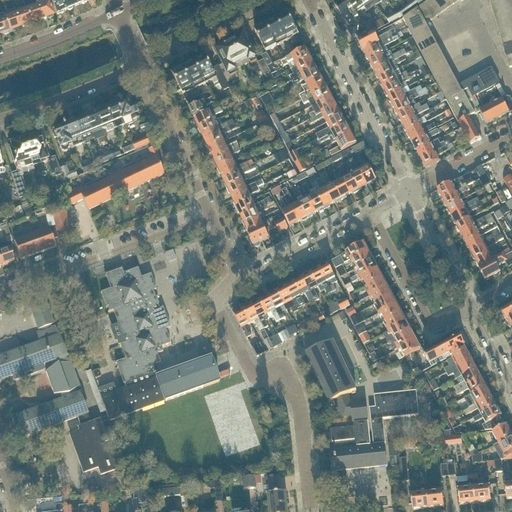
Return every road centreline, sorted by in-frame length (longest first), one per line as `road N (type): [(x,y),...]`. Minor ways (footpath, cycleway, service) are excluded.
road 1 (residential): [(312,511),(295,395),(281,375),(248,368),(220,313),(223,290),(242,279)]
road 2 (residential): [(208,208),(0,286)]
road 3 (residential): [(411,190),(308,0)]
road 4 (residential): [(475,307),(438,326),(427,322),(367,214)]
road 5 (residential): [(208,208),(139,64)]
road 6 (residential): [(0,118),(139,64)]
road 7 (residential): [(242,279),(367,214)]
road 8 (residential): [(139,64),(261,0)]
road 9 (residential): [(475,307),(411,190)]
road 10 (residential): [(117,11),(0,60)]
